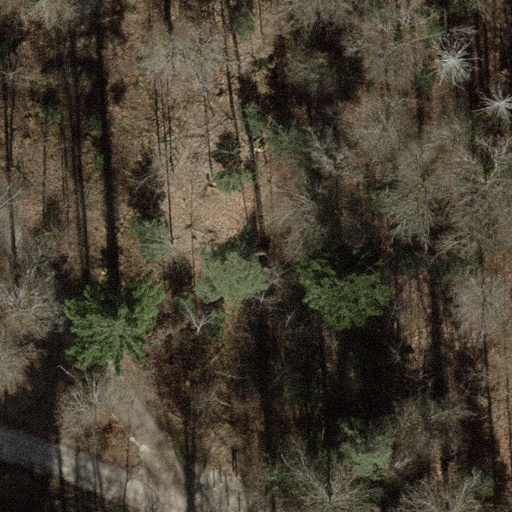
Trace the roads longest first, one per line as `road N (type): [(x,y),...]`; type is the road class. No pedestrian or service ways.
road 1 (track): [(0,216),(188,511)]
road 2 (track): [(181,502),(0,417)]
